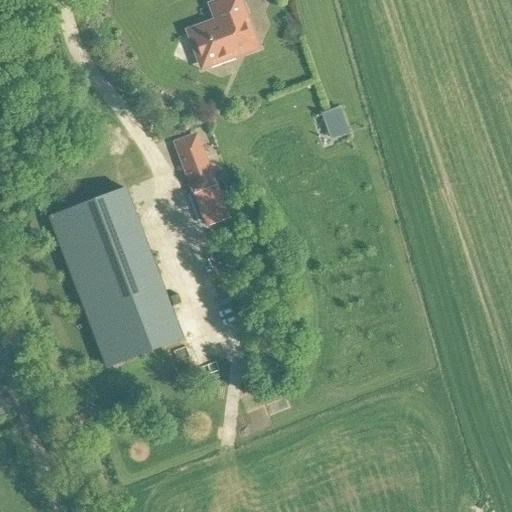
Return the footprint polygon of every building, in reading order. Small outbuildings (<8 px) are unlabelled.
[(246,30),(241,17),(244,15),(239,0),(222,0),(212,3),(219,21),(216,26),(212,25),(190,32),(201,64),(206,66),(218,62),(222,55),(235,51),(242,53),(252,50),(254,42),(251,32),(246,30)] [(343,104),(323,112),(333,138),(353,131),(343,104)] [(194,193),(214,185),(197,138),(176,145),(194,193)] [(107,368),(183,340),(126,189),(50,218),(107,368)] [(0,415),(13,411),(3,381),(0,382),(0,415)]
